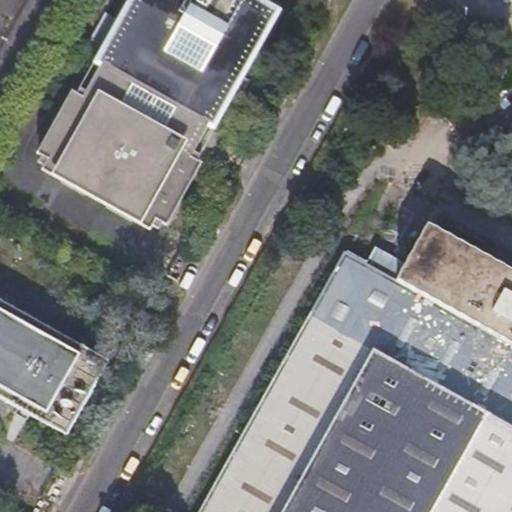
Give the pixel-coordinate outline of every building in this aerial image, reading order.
[(140,0),(97,72),(218,144),(287,28),(237,0),(140,0)] [(511,350),(511,273),(442,235),(430,228),(412,259),(397,286),(511,350)] [(511,350),(397,286),(344,257),(309,318),(371,352),(511,430),(511,350)] [(0,421),(57,454),(101,375),(0,317),(0,421)] [(200,511),(283,511),(371,352),(309,318),(200,511)] [(511,511),(511,430),(371,352),(283,511),(511,511)]
